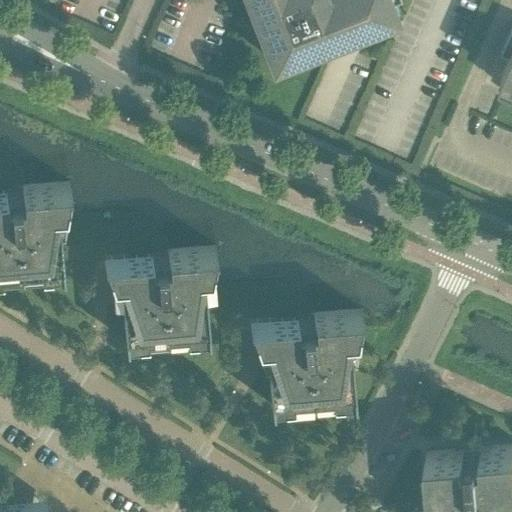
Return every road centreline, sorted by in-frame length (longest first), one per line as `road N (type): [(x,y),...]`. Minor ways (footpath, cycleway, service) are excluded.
road 1 (tertiary): [(468,241),(99,80)]
road 2 (residential): [(297,511),(0,326)]
road 3 (residential): [(326,508),(468,241)]
road 4 (residential): [(172,511),(0,406)]
